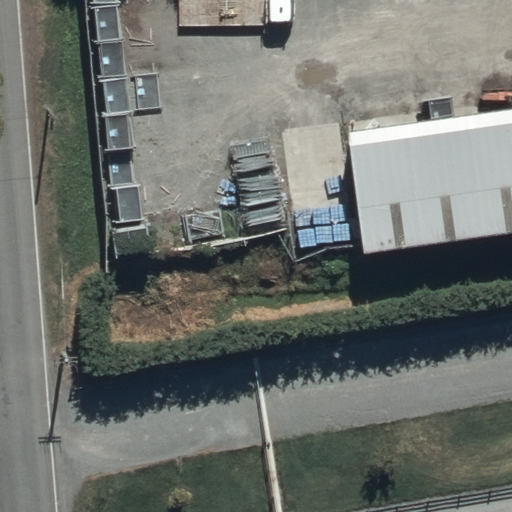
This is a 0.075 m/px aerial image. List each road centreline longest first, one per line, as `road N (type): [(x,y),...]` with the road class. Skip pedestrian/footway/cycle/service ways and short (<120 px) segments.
road 1 (unknown): [(22,433),(511,346)]
road 2 (unclassified): [(0,149),(28,511)]
